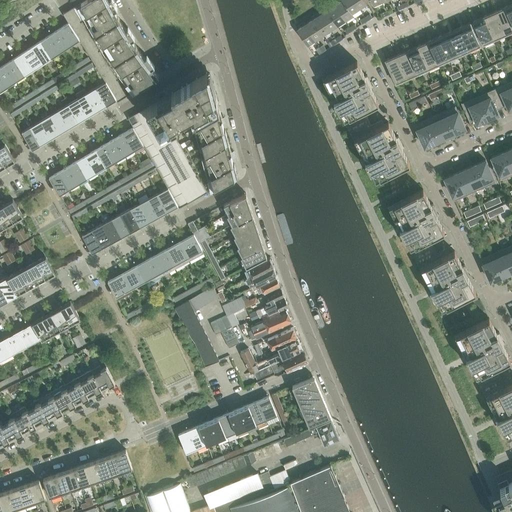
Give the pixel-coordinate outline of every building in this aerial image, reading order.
[(83,0),(81,2),(100,30),(120,18),(115,9),(117,7),(113,0),(83,0)] [(342,0),(340,0),(335,4),(345,20),(353,15),(352,13),(342,0)] [(342,0),(352,13),(359,8),(353,0),(342,0)] [(81,2),(63,13),(68,22),(80,39),(93,59),(106,81),(118,101),(139,88),(119,59),(100,30),(81,2)] [(335,4),(327,9),(337,25),(345,20),(335,4)] [(511,23),(504,6),(494,11),(504,34),(511,30),(511,23)] [(327,9),(319,14),(330,30),(337,25),(327,9)] [(494,11),(484,16),(494,38),(504,34),(494,11)] [(319,14),(312,19),(322,35),(330,30),(319,14)] [(484,16),(473,21),(483,43),(494,38),(484,16)] [(138,48),(132,38),(135,37),(128,26),(125,28),(120,18),(100,30),(119,59),(138,48)] [(312,19),(304,24),(315,40),(322,35),(312,19)] [(68,22),(59,28),(70,45),(80,39),(68,22)] [(459,27),(469,49),(480,44),(470,22),(459,27)] [(304,24),(297,29),(307,44),(315,40),(304,24)] [(459,27),(449,31),(459,54),(469,49),(459,27)] [(59,28),(50,34),(61,51),(70,45),(59,28)] [(449,31),(438,36),(448,58),(459,54),(449,31)] [(50,34),(41,40),(52,57),(61,51),(50,34)] [(438,36),(428,41),(438,63),(448,58),(438,36)] [(41,40),(32,45),(43,62),(52,57),(41,40)] [(428,41),(417,45),(428,68),(438,63),(428,41)] [(32,45),(23,51),(34,68),(43,62),(32,45)] [(417,45),(407,50),(417,72),(428,68),(417,45)] [(144,56),(138,48),(119,59),(139,88),(159,75),(152,67),(155,65),(147,55),(144,56)] [(407,50),(397,55),(407,77),(417,72),(407,50)] [(23,51),(14,57),(25,74),(34,68),(23,51)] [(397,55),(386,59),(396,82),(407,77),(397,55)] [(14,57),(5,63),(16,80),(25,74),(14,57)] [(366,79),(369,78),(367,75),(368,75),(367,75),(365,76),(357,61),(322,79),(333,100),(332,100),(335,105),(364,161),(366,166),(374,181),(410,163),(402,147),(404,146),(401,147),(398,140),(400,138),(399,136),(396,137),(388,121),(384,123),(382,119),(371,124),(369,120),(366,115),(377,109),(374,104),(378,102),(370,87),(373,85),(370,86),(366,79)] [(5,63),(0,66),(0,75),(7,86),(16,80),(5,63)] [(162,97),(146,106),(161,129),(176,121),(175,120),(196,108),(197,110),(219,104),(216,93),(215,93),(210,73),(208,75),(207,72),(171,92),(172,95),(164,100),(162,97)] [(118,101),(106,81),(96,87),(108,107),(118,101)] [(511,87),(509,81),(493,89),(502,107),(507,105),(509,108),(511,106),(511,87)] [(96,87),(87,92),(99,112),(108,107),(96,87)] [(436,90),(438,96),(446,92),(443,87),(436,90)] [(85,88),(75,93),(78,98),(90,118),(99,112),(87,92),(85,88)] [(493,89),(477,96),(487,118),(498,113),(496,110),(502,107),(493,89)] [(436,90),(428,94),(431,99),(438,96),(436,90)] [(416,99),(418,105),(426,101),(424,96),(416,99)] [(470,122),(470,121),(475,118),(477,122),(487,118),(477,96),(462,103),(462,102),(461,102),(470,122)] [(78,98),(69,103),(81,123),(90,118),(78,98)] [(416,99),(408,102),(411,108),(418,105),(416,99)] [(69,103),(59,109),(71,129),(81,123),(69,103)] [(197,110),(194,111),(203,146),(214,143),(228,139),(225,127),(228,126),(226,119),(223,121),(222,118),(222,117),(219,104),(197,110)] [(455,106),(445,110),(455,132),(465,127),(455,106)] [(59,109),(50,114),(62,135),(71,129),(59,109)] [(445,110),(435,115),(445,136),(455,132),(445,110)] [(50,114),(41,120),(53,140),(62,135),(50,114)] [(128,117),(132,124),(138,121),(134,114),(128,117)] [(435,115),(425,119),(435,141),(445,136),(435,115)] [(435,141),(425,119),(414,124),(417,129),(425,145),(435,141)] [(41,120),(31,125),(44,146),(53,140),(41,120)] [(31,125),(22,131),(34,151),(44,146),(31,125)] [(133,126),(123,132),(134,149),(144,144),(133,126)] [(123,132),(114,137),(125,155),(134,149),(123,132)] [(114,137),(105,143),(115,160),(125,155),(114,137)] [(214,143),(203,146),(208,164),(205,165),(211,175),(214,188),(217,186),(237,175),(237,174),(234,162),(237,160),(235,153),(232,155),(231,152),(231,151),(228,139),(214,143)] [(16,162),(11,153),(5,143),(0,145),(0,156),(7,168),(16,162)] [(105,143),(96,149),(106,166),(115,160),(105,143)] [(511,147),(502,152),(511,174),(511,173),(511,147)] [(96,149),(86,154),(97,172),(106,166),(96,149)] [(502,152),(492,156),(501,178),(511,174),(502,152)] [(86,154),(77,160),(88,177),(97,172),(86,154)] [(485,159),(475,164),(485,186),(495,181),(485,159)] [(77,160),(68,165),(78,183),(88,177),(77,160)] [(475,164),(465,168),(475,190),(485,186),(475,164)] [(68,165),(59,171),(69,188),(78,183),(68,165)] [(465,168),(455,173),(465,195),(475,190),(465,168)] [(49,176),(49,177),(59,194),(69,188),(59,171),(49,176)] [(445,177),(452,194),(454,199),(465,195),(455,173),(445,177)] [(158,192),(170,213),(179,208),(168,187),(158,192)] [(436,215),(432,207),(435,206),(433,204),(433,203),(431,204),(423,189),(388,207),(398,228),(401,233),(430,289),(432,294),(440,310),(476,292),(468,276),(470,275),(470,274),(468,276),(464,268),(466,267),(465,265),(465,264),(462,265),(454,250),(450,252),(448,247),(437,252),(434,248),(432,243),(443,237),(440,233),(444,230),(436,215),(439,214),(438,213),(436,215)] [(116,190),(110,193),(112,197),(114,201),(118,198),(116,194),(118,193),(116,190)] [(158,192),(149,197),(160,218),(170,213),(158,192)] [(246,192),(224,204),(228,213),(229,214),(249,203),(246,192)] [(491,199),(493,205),(501,201),(499,196),(491,199)] [(149,197),(139,203),(151,223),(160,218),(149,197)] [(13,198),(3,204),(14,222),(23,216),(13,198)] [(491,199),(483,203),(486,208),(493,205),(491,199)] [(139,203),(130,208),(141,228),(151,223),(139,203)] [(228,213),(227,214),(232,224),(253,213),(249,203),(229,214),(228,213)] [(3,204),(0,206),(0,220),(4,227),(14,222),(3,204)] [(471,208),(474,214),(481,210),(479,205),(471,208)] [(502,205),(495,208),(497,214),(505,210),(502,205)] [(130,208),(120,213),(132,234),(141,228),(130,208)] [(471,208),(463,212),(466,217),(474,214),(471,208)] [(495,208),(487,211),(489,217),(497,214),(495,208)] [(120,213),(111,218),(122,239),(132,234),(120,213)] [(232,224),(230,225),(235,234),(236,235),(256,224),(253,213),(232,224)] [(483,213),(475,217),(477,223),(485,219),(483,213)] [(475,217),(467,220),(470,226),(477,223),(475,217)] [(111,218),(101,223),(113,244),(122,239),(111,218)] [(190,226),(190,227),(193,232),(197,229),(193,220),(189,222),(190,223),(189,224),(189,225),(190,226)] [(101,223),(92,229),(103,249),(113,244),(101,223)] [(235,234),(234,235),(239,244),(239,245),(260,234),(256,224),(236,235),(235,234)] [(92,229),(82,234),(94,255),(103,249),(92,229)] [(194,233),(197,240),(198,240),(202,238),(197,229),(193,232),(193,233),(194,233)] [(202,248),(198,240),(197,240),(194,233),(193,233),(179,241),(189,260),(204,252),(202,248)] [(239,244),(237,245),(242,255),(243,256),(263,245),(260,234),(239,245),(239,244)] [(205,238),(201,241),(206,250),(210,248),(205,238)] [(179,241),(165,249),(175,268),(189,260),(179,241)] [(242,255),(241,256),(246,266),(267,255),(263,245),(243,256),(242,255)] [(511,247),(511,245),(501,249),(511,271),(511,270),(511,247)] [(210,248),(206,250),(211,260),(215,258),(210,248)] [(165,249),(151,257),(161,276),(175,268),(165,249)] [(501,249),(491,253),(501,275),(511,271),(501,249)] [(491,253),(480,258),(483,264),(483,263),(491,280),(501,275),(491,253)] [(57,275),(52,266),(46,255),(36,261),(47,280),(57,275)] [(268,258),(244,270),(247,276),(245,277),(246,278),(252,274),(253,276),(273,265),(270,256),(268,258)] [(145,280),(144,280),(146,284),(161,276),(151,257),(136,264),(145,280)] [(215,258),(211,260),(216,269),(220,267),(215,258)] [(36,261),(26,266),(37,286),(47,280),(36,261)] [(136,264),(122,272),(131,288),(144,280),(145,280),(136,264)] [(246,278),(250,288),(252,287),(252,286),(254,285),(254,286),(276,274),(273,265),(253,276),(252,274),(246,278)] [(26,266),(17,271),(28,291),(37,286),(26,266)] [(220,267),(216,269),(221,279),(225,277),(220,267)] [(17,271),(7,276),(18,296),(28,291),(17,271)] [(108,280),(108,281),(116,296),(117,295),(119,299),(133,291),(131,288),(122,272),(108,280)] [(254,285),(252,286),(252,287),(253,287),(254,291),(258,289),(260,294),(263,292),(264,295),(281,287),(276,274),(254,286),(254,285)] [(7,276),(0,280),(0,285),(9,301),(18,296),(7,276)] [(211,277),(201,282),(203,285),(213,280),(211,277)] [(0,285),(0,305),(9,301),(0,285)] [(190,334),(189,334),(196,343),(208,337),(194,311),(218,296),(213,285),(176,307),(176,308),(175,308),(176,309),(190,334)] [(197,285),(187,290),(189,293),(198,288),(197,285)] [(281,287),(264,295),(265,295),(264,295),(267,303),(284,295),(281,287)] [(219,292),(217,293),(221,302),(226,299),(222,291),(219,292)] [(164,293),(155,298),(157,302),(166,297),(164,293)] [(182,293),(173,298),(175,301),(184,296),(182,293)] [(257,310),(249,314),(252,321),(262,316),(278,308),(279,311),(286,308),(289,307),(284,297),(284,295),(267,303),(268,305),(257,310)] [(241,296),(222,305),(227,315),(233,312),(243,307),(245,305),(245,306),(246,306),(243,300),(241,296)] [(248,298),(243,300),(246,306),(257,300),(256,296),(248,299),(248,298)] [(71,301),(61,306),(71,324),(81,319),(71,301)] [(150,301),(141,306),(143,309),(152,304),(150,301)] [(61,306),(51,311),(61,329),(71,324),(61,306)] [(243,307),(233,312),(235,316),(245,311),(243,307)] [(278,308),(262,316),(264,320),(264,319),(269,331),(292,321),(286,308),(279,311),(278,308)] [(135,309),(126,314),(128,317),(137,312),(135,309)] [(51,311),(42,317),(52,335),(61,329),(51,311)] [(233,312),(227,315),(232,326),(239,323),(235,316),(233,312)] [(216,333),(221,331),(229,347),(240,342),(227,315),(211,323),(216,333)] [(42,317),(32,322),(41,337),(42,340),(52,335),(42,317)] [(467,362),(496,417),(495,417),(498,422),(506,438),(511,434),(511,376),(503,381),(501,377),(498,371),(509,366),(506,361),(510,359),(502,343),(505,342),(499,332),(497,333),(489,317),(454,336),(464,356),(464,357),(467,362)] [(253,329),(248,331),(251,337),(252,339),(256,337),(269,331),(264,319),(264,320),(251,325),(253,329)] [(27,325),(24,327),(18,330),(27,345),(41,337),(32,322),(27,325)] [(276,334),(268,339),(272,348),(277,346),(279,345),(279,344),(297,336),(293,327),(281,332),(276,334)] [(9,334),(4,337),(12,353),(27,345),(18,330),(13,332),(13,333),(9,335),(9,334)] [(279,344),(279,345),(277,346),(280,352),(256,363),(249,348),(241,351),(251,372),(254,371),(302,348),(297,336),(279,344)] [(4,337),(0,339),(0,359),(12,353),(4,337)] [(208,337),(196,343),(206,365),(219,360),(208,337)] [(94,343),(88,346),(90,351),(97,348),(94,343)] [(258,343),(254,345),(258,355),(263,353),(258,343)] [(288,370),(287,369),(307,360),(302,348),(254,371),(257,378),(274,370),(275,374),(275,373),(278,374),(288,370)] [(67,357),(69,362),(76,359),(73,353),(67,357)] [(67,357),(61,360),(63,365),(69,362),(67,357)] [(44,359),(45,358),(36,363),(38,367),(47,362),(46,363),(44,359)] [(29,367),(31,370),(30,371),(38,367),(36,363),(28,367),(29,367)] [(100,365),(91,370),(102,389),(102,388),(109,384),(110,385),(115,382),(106,366),(102,368),(100,365)] [(40,370),(43,376),(49,373),(46,367),(40,370)] [(43,376),(40,370),(34,373),(37,379),(43,376)] [(96,392),(102,389),(91,370),(78,377),(88,397),(89,396),(88,395),(96,391),(96,392)] [(7,378),(10,381),(18,377),(17,377),(15,374),(16,373),(7,378)] [(314,376),(292,385),(296,396),(319,386),(314,376)] [(78,377),(64,384),(75,404),(76,403),(75,402),(83,398),(83,399),(88,397),(78,377)] [(2,385),(1,386),(10,381),(7,378),(0,381),(0,382),(2,385)] [(13,384),(16,389),(22,386),(19,381),(13,384)] [(13,384),(7,387),(10,392),(16,389),(13,384)] [(64,384),(51,391),(62,411),(63,411),(62,410),(70,406),(70,407),(75,404),(64,384)] [(319,386),(296,396),(301,406),(323,396),(319,386)] [(51,391),(38,399),(40,402),(49,418),(50,418),(49,417),(56,413),(57,414),(62,411),(51,391)] [(276,392),(272,394),(276,404),(280,402),(276,392)] [(277,413),(273,405),(269,395),(258,399),(266,418),(277,414),(276,413),(277,413)] [(323,396),(301,406),(305,415),(327,406),(323,396)] [(258,399),(248,403),(258,427),(268,423),(266,418),(258,399)] [(35,405),(36,406),(28,410),(28,409),(27,409),(36,426),(37,425),(36,424),(43,420),(44,421),(49,418),(40,402),(35,405)] [(280,402),(276,404),(280,414),(284,412),(280,402)] [(248,403),(238,408),(248,431),(258,427),(248,403)] [(25,406),(11,413),(13,417),(14,417),(23,433),(23,432),(23,431),(30,427),(31,428),(36,426),(27,409),(25,406)] [(327,406),(305,415),(309,426),(316,423),(331,417),(332,417),(327,406)] [(238,408),(228,412),(236,430),(238,435),(248,431),(238,408)] [(228,412),(218,416),(226,435),(236,430),(228,412)] [(284,412),(280,414),(284,424),(289,422),(284,412)] [(218,416),(208,420),(216,439),(226,435),(218,416)] [(17,436),(23,433),(14,417),(13,417),(8,419),(9,421),(2,425),(1,423),(0,424),(9,440),(10,440),(9,439),(17,435),(17,436)] [(336,427),(331,417),(316,423),(309,426),(279,439),(281,443),(285,441),(286,445),(298,439),(298,440),(303,438),(303,437),(314,433),(315,435),(315,436),(320,433),(324,444),(340,437),(336,427)] [(208,420),(199,424),(206,443),(216,439),(208,420)] [(289,422),(284,424),(289,435),(293,433),(289,422)] [(0,443),(4,442),(4,443),(9,440),(0,424),(0,443)] [(199,424),(189,428),(196,447),(206,443),(199,424)] [(178,433),(186,452),(196,447),(189,428),(178,433)] [(278,433),(273,435),(275,438),(282,435),(282,436),(285,434),(283,428),(277,430),(278,433)] [(126,449),(115,453),(123,474),(133,470),(126,449)] [(115,453),(105,456),(112,478),(123,474),(115,453)] [(105,456),(95,460),(102,481),(112,478),(105,456)] [(95,460),(85,463),(92,485),(102,481),(95,460)] [(80,465),(74,467),(82,488),(92,485),(85,463),(80,465)] [(74,467),(64,470),(72,492),(82,488),(74,467)] [(496,497),(491,499),(496,511),(511,511),(511,469),(495,477),(496,479),(500,487),(499,487),(502,494),(496,497)] [(64,470),(54,474),(61,495),(72,492),(64,470)] [(54,474),(43,477),(51,499),(61,495),(54,474)] [(39,479),(29,482),(36,504),(47,500),(39,479)] [(29,482),(18,486),(26,507),(36,504),(29,482)] [(18,486),(8,489),(16,511),(26,507),(18,486)] [(0,492),(0,498),(4,511),(3,511),(12,511),(16,511),(8,489),(0,492)]
